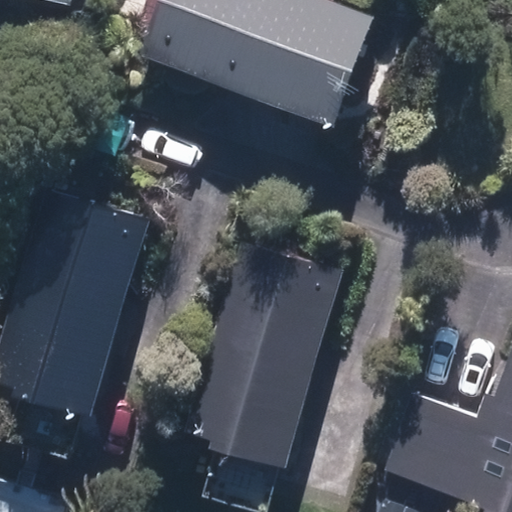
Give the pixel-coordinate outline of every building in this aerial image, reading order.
[(71,0),(32,0),(70,8),(71,0)] [(302,0),(159,0),(136,59),(323,133),(366,25),(302,0)] [(4,396),(83,420),(143,223),(31,189),(0,290),(0,390),(6,392),(4,396)] [(177,440),(277,470),(336,276),(237,246),(177,440)] [(479,511),(511,511),(511,340),(491,399),(481,395),(472,418),(406,394),(376,474),(479,511)]
